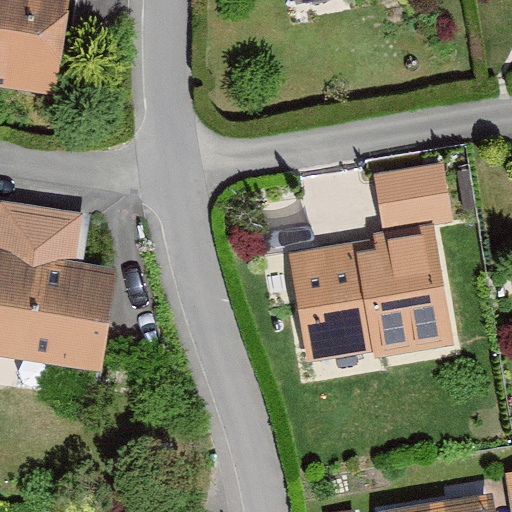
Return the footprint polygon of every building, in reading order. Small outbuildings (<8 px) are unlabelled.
[(72,0),(0,0),(0,87),(58,96),(72,0)] [(295,0),(297,9),(346,0),(295,0)] [(441,169),(378,180),(386,225),(449,215),(441,169)] [(82,216),(0,203),(0,359),(101,375),(118,271),(75,264),(82,216)] [(434,234),(292,257),(309,360),(451,337),(434,234)] [(497,511),(494,492),(378,511),(497,511)]
